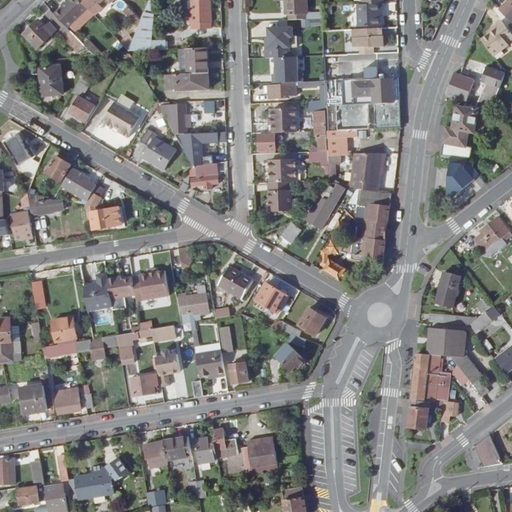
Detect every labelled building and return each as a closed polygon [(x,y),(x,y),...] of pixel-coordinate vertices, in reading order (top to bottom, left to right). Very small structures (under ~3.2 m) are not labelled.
[(89,9),(80,0),(71,0),(56,15),(69,29),(89,9)] [(100,7),(107,0),(80,0),(89,9),(97,18),(104,11),(100,7)] [(142,20),(140,26),(130,52),(151,51),(155,0),(150,0),(142,20)] [(192,1),(193,15),(193,30),(212,29),(211,0),(192,1)] [(289,20),(298,19),(308,19),(323,19),(323,13),(308,13),(307,0),(274,0),(274,1),(286,0),(286,14),(289,14),(289,20)] [(511,0),(509,0),(501,10),(511,20),(511,0)] [(363,5),(359,5),(360,27),(381,27),(381,12),(383,12),(383,4),(363,5)] [(69,29),(56,15),(52,11),(46,18),(50,23),(58,30),(78,52),(85,45),(69,29)] [(129,16),(140,26),(142,20),(134,11),(129,16)] [(39,49),(54,34),(46,27),(41,20),(25,35),(39,49)] [(489,35),(482,40),(494,56),(510,45),(508,43),(511,39),(511,33),(503,22),(488,33),(489,35)] [(58,30),(50,23),(46,27),(54,34),(58,30)] [(277,58),(290,58),(290,47),(297,47),(297,37),(294,37),(293,28),(269,28),(270,48),(266,48),(267,59),(277,58)] [(379,29),(365,29),(355,30),(356,47),(385,46),(385,37),(380,37),(379,29)] [(96,56),(104,55),(90,41),(85,45),(96,56)] [(210,73),(209,48),(188,49),(190,74),(210,73)] [(130,52),(123,52),(113,71),(117,73),(130,52)] [(349,55),(344,56),(325,56),(326,81),(350,80),(349,55)] [(274,75),(274,83),(303,82),(303,71),(299,71),(298,58),(290,58),(277,58),(277,74),(274,75)] [(64,94),(60,66),(40,68),(44,97),(64,94)] [(488,67),(483,81),(489,84),(501,87),(506,73),(488,67)] [(451,99),(466,104),(470,92),(477,73),(463,68),(462,73),(461,76),(456,74),(447,97),(451,99)] [(210,73),(190,74),(180,74),(166,75),(166,89),(178,89),(178,91),(210,89),(210,73)] [(70,113),(87,123),(97,107),(82,98),(93,81),(83,75),(73,93),(79,96),(70,113)] [(394,78),(375,79),(350,80),(326,81),(327,101),(327,108),(327,111),(328,131),(346,130),(403,128),(401,78),(394,78)] [(274,83),(271,84),(272,99),(297,98),(297,96),(309,95),(308,82),(303,82),(274,83)] [(485,94),(470,92),(466,104),(465,106),(480,108),(492,109),(501,87),(489,84),(485,94)] [(215,113),(215,101),(205,101),(205,114),(215,113)] [(319,141),(319,152),(329,151),(328,131),(327,111),(327,108),(327,101),(303,102),(303,113),(315,112),(316,141),(319,141)] [(115,102),(103,122),(113,128),(114,127),(121,130),(120,132),(130,138),(142,118),(115,102)] [(176,134),(182,134),(188,134),(186,104),(161,105),(176,134)] [(458,105),(454,127),(469,132),(476,133),(480,108),(465,106),(458,105)] [(297,109),(273,110),(274,133),(275,133),(298,132),(297,109)] [(173,135),(163,113),(153,117),(164,139),(173,135)] [(467,147),(469,132),(454,127),(445,127),(442,144),(443,145),(444,145),(444,147),(442,156),(452,157),(467,158),(470,158),(472,148),(467,147)] [(347,134),(346,130),(328,131),(329,151),(343,151),(342,134),(347,134)] [(170,146),(155,137),(157,135),(149,131),(143,141),(148,145),(143,153),(145,155),(144,158),(158,166),(170,146)] [(311,132),(301,132),(301,141),(311,140),(311,132)] [(202,141),(218,140),(217,133),(188,134),(182,134),(183,146),(187,146),(187,150),(185,150),(190,160),(203,159),(202,141)] [(276,154),(276,150),(275,133),(274,133),(270,134),(260,134),(260,151),(262,151),(262,154),(276,154)] [(19,134),(6,142),(19,166),(36,156),(27,141),(24,143),(19,134)] [(166,171),(178,151),(170,146),(158,166),(166,171)] [(329,151),(319,152),(311,152),(311,162),(330,162),(329,151)] [(383,172),(385,152),(358,152),(355,187),(357,189),(383,191),(385,172),(383,172)] [(47,173),(63,182),(72,166),(57,156),(47,173)] [(457,196),(480,175),(467,158),(452,157),(448,196),(457,196)] [(198,166),(218,163),(219,163),(218,158),(203,159),(190,160),(194,166),(198,166)] [(271,183),(292,182),(298,182),(297,159),(270,160),(271,183)] [(218,172),(218,163),(198,166),(199,174),(218,172)] [(94,175),(76,164),(66,181),(73,185),(92,196),(94,193),(100,182),(92,177),(94,175)] [(210,188),(210,185),(219,183),(219,176),(192,179),(193,187),(205,185),(206,188),(210,188)] [(55,199),(64,200),(73,185),(66,181),(55,199)] [(100,197),(106,185),(100,182),(94,193),(100,197)] [(186,192),(190,186),(184,182),(180,189),(186,192)] [(292,182),(271,183),(269,183),(271,212),(293,211),(292,182)] [(321,202),(317,199),(304,218),(322,228),(347,188),(339,184),(329,201),(324,198),(321,202)] [(384,257),(390,207),(389,207),(390,194),(375,192),(373,205),(359,204),(357,222),(365,222),(362,240),(354,239),(353,254),(384,257)] [(87,205),(95,206),(100,197),(94,193),(92,196),(87,205)] [(29,194),(30,199),(31,206),(33,216),(39,215),(55,213),(55,212),(65,210),(64,200),(54,201),(54,200),(46,201),(46,197),(29,194)] [(122,225),(119,208),(95,212),(95,206),(87,205),(89,223),(93,222),(95,229),(122,225)] [(15,232),(21,231),(22,238),(29,237),(28,230),(32,229),(29,212),(14,214),(14,217),(12,218),(15,232)] [(507,244),(511,240),(511,234),(499,218),(482,232),(483,234),(476,240),(484,251),(486,249),(501,237),(507,244)] [(0,235),(9,234),(7,219),(4,219),(0,219),(0,235)] [(292,244),(303,230),(294,223),(283,237),(292,244)] [(346,228),(340,224),(337,230),(335,234),(335,243),(333,247),(323,253),(323,269),(328,271),(327,273),(340,281),(341,280),(347,283),(350,278),(344,274),(345,273),(332,265),(331,266),(329,265),(329,257),(336,253),(341,253),(344,248),(341,243),(341,235),(342,233),(343,233),(346,228)] [(491,256),(507,244),(501,237),(486,249),(491,256)] [(180,248),(183,268),(192,266),(190,247),(180,248)] [(254,280),(230,266),(220,285),(243,299),(254,280)] [(137,295),(138,300),(171,295),(166,270),(142,274),(142,275),(134,277),(134,278),(137,295)] [(445,272),(437,303),(454,308),(462,276),(445,272)] [(109,279),(108,273),(99,274),(100,279),(100,283),(96,284),(87,286),(91,310),(114,306),(113,299),(112,295),(109,279)] [(118,277),(109,279),(112,295),(113,299),(137,295),(134,278),(123,280),(118,280),(118,277)] [(42,281),(34,283),(36,298),(45,297),(42,281)] [(278,312),(289,296),(268,283),(257,300),(278,312)] [(188,297),(191,316),(210,312),(207,294),(188,297)] [(192,323),(191,316),(188,297),(188,296),(178,298),(182,324),(192,323)] [(484,314),(487,311),(495,305),(488,296),(477,305),(484,314)] [(47,307),(45,297),(36,298),(38,308),(47,307)] [(495,305),(487,311),(494,320),(501,314),(495,305)] [(300,325),(317,335),(327,317),(310,307),(300,325)] [(230,315),(229,308),(216,310),(217,317),(230,315)] [(484,314),(480,317),(487,325),(494,320),(487,311),(484,314)] [(469,325),(470,324),(478,318),(431,314),(430,322),(469,325)] [(79,337),(74,316),(53,321),(57,342),(79,337)] [(480,317),(470,324),(477,333),(487,325),(480,317)] [(12,318),(0,318),(0,342),(13,342),(12,318)] [(279,328),(291,332),(300,336),(301,331),(283,321),(279,328)] [(43,340),(40,323),(33,324),(36,341),(43,340)] [(153,329),(154,336),(155,339),(159,339),(175,336),(173,326),(153,329)] [(230,327),(221,328),(225,352),(234,350),(230,327)] [(140,338),(147,337),(154,336),(153,329),(143,330),(119,335),(120,343),(120,345),(123,360),(135,357),(133,345),(135,345),(134,339),(140,338)] [(466,331),(431,329),(428,354),(442,356),(451,357),(466,355),(468,335),(466,331)] [(306,338),(300,336),(291,332),(288,339),(303,346),(306,338)] [(120,343),(119,335),(95,339),(77,342),(78,348),(79,351),(92,349),(94,359),(107,357),(105,346),(120,343)] [(22,341),(13,342),(0,342),(0,353),(22,353),(22,341)] [(78,351),(78,348),(77,342),(45,347),(46,356),(78,351)] [(277,355),(293,370),(299,364),(301,366),(306,360),(289,343),(277,355)] [(511,347),(496,359),(507,374),(511,369),(511,347)] [(223,350),(198,354),(201,376),(218,374),(219,377),(227,376),(223,350)] [(0,364),(23,360),(22,353),(0,353),(0,364)] [(173,396),(169,372),(182,370),(180,360),(179,354),(158,358),(164,398),(173,396)] [(442,356),(428,354),(418,354),(415,378),(413,401),(431,402),(437,402),(442,356)] [(451,357),(475,386),(482,380),(484,378),(466,355),(451,357)] [(234,384),(251,380),(248,362),(232,364),(234,384)] [(159,384),(158,374),(133,377),(135,396),(157,393),(156,385),(159,384)] [(196,397),(205,396),(202,380),(194,382),(196,397)] [(482,380),(475,386),(483,396),(490,390),(482,380)] [(49,410),(45,385),(22,388),(26,414),(49,410)] [(0,403),(12,401),(10,387),(0,388),(0,403)] [(84,409),(81,391),(73,393),(73,394),(55,397),(58,413),(84,409)] [(86,394),(86,396),(88,408),(95,407),(93,393),(86,394)] [(429,429),(431,402),(413,401),(410,427),(429,429)] [(444,402),(444,403),(441,426),(449,426),(451,415),(459,416),(460,404),(451,402),(444,402)] [(215,431),(215,436),(219,458),(240,455),(238,439),(227,441),(225,429),(215,431)] [(484,467),(504,464),(490,435),(475,446),(484,467)] [(165,441),(169,460),(194,456),(190,436),(165,440),(165,441)] [(219,459),(219,458),(215,436),(197,439),(201,462),(219,459)] [(243,447),(245,459),(247,475),(255,474),(254,468),(278,464),(274,437),(250,441),(251,446),(243,447)] [(169,464),(169,460),(165,441),(147,445),(152,468),(169,464)] [(71,478),(67,455),(59,456),(63,480),(71,479),(71,478)] [(95,473),(77,476),(77,477),(81,499),(114,493),(112,480),(117,477),(119,480),(130,472),(120,458),(109,465),(104,466),(104,465),(93,466),(95,473)] [(10,459),(0,459),(0,466),(1,484),(17,484),(16,460),(11,460),(10,459)] [(46,484),(42,462),(34,463),(37,485),(46,484)] [(81,499),(77,477),(71,478),(71,479),(74,500),(81,499)] [(198,482),(200,496),(201,498),(210,497),(209,490),(207,491),(205,481),(198,482)] [(200,496),(198,482),(191,483),(193,497),(200,496)] [(64,493),(63,485),(47,488),(50,511),(65,511),(70,511),(67,493),(64,493)] [(287,511),(308,511),(304,486),(284,490),(287,511)] [(41,502),(39,487),(19,489),(21,505),(41,502)] [(165,504),(164,500),(163,495),(161,495),(160,491),(149,493),(151,506),(159,505),(165,504)]
